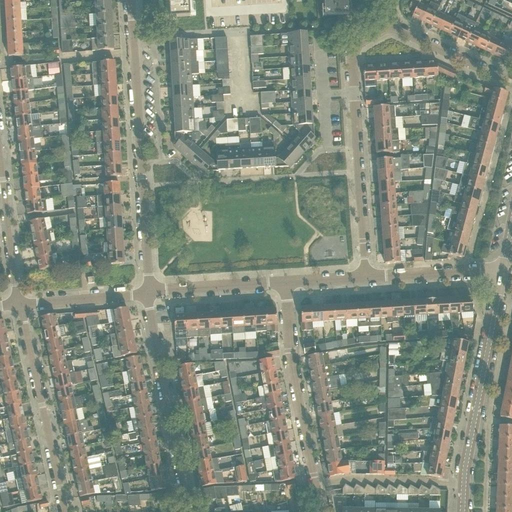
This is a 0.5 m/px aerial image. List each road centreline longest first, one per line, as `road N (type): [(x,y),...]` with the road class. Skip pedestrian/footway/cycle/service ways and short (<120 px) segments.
road 1 (residential): [(148,292),(130,0)]
road 2 (unclassified): [(366,277),(351,56),(387,22)]
road 3 (tertiary): [(461,511),(500,270)]
road 4 (residential): [(316,511),(284,282)]
road 5 (residential): [(189,511),(148,292)]
road 6 (residential): [(63,511),(18,304)]
road 7 (residential): [(0,154),(18,304)]
road 8 (unclassified): [(511,83),(387,22)]
road 9 (residential): [(148,292),(284,282)]
road 10 (residential): [(366,277),(500,270)]
road 11 (residential): [(18,304),(148,292)]
